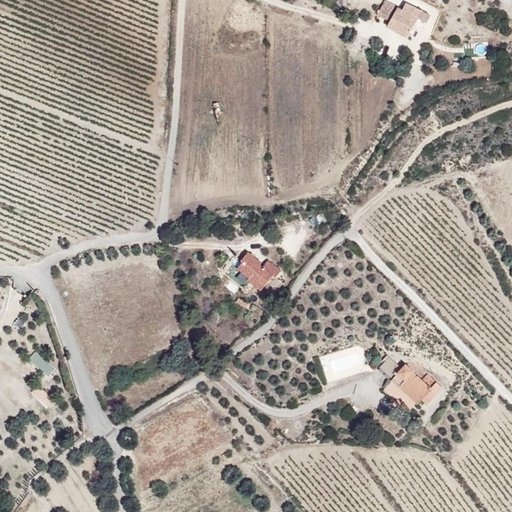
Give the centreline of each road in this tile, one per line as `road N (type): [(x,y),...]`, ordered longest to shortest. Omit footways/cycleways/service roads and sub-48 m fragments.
road 1 (unclassified): [(182,0),(176,125),(157,231),(89,244),(32,275)]
road 2 (unclassified): [(107,433),(218,367),(266,325),(338,238),(351,235)]
road 3 (track): [(351,235),(360,213),(434,138),(511,103)]
road 4 (unclassified): [(32,275),(56,305),(107,433)]
